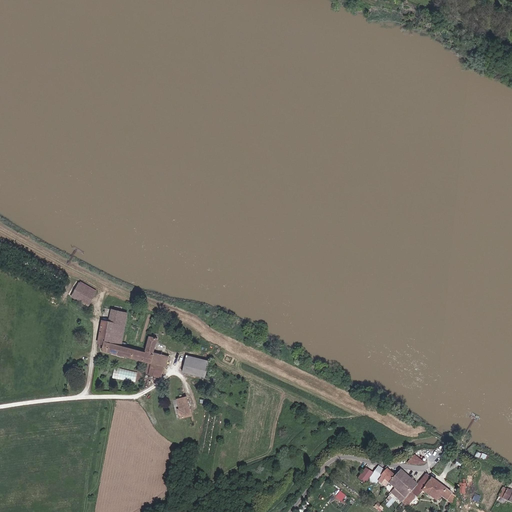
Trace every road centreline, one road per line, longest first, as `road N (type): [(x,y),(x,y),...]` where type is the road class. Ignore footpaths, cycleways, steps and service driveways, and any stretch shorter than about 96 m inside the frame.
road 1 (track): [(0,407),(137,396),(173,369)]
road 2 (unclassified): [(443,449),(423,467),(327,464),(293,511)]
